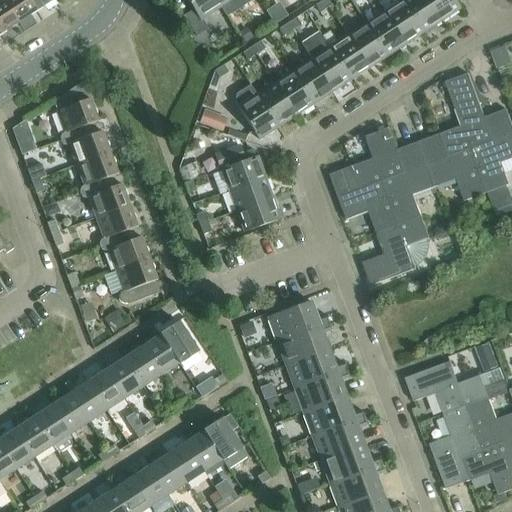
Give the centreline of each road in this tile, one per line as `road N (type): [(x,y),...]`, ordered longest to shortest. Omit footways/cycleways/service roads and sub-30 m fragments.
road 1 (residential): [(511,18),(298,152),(333,246)]
road 2 (residential): [(333,246),(430,511)]
road 3 (residential): [(0,317),(50,287),(0,171)]
road 4 (tertiary): [(0,88),(116,0)]
road 5 (residential): [(220,303),(333,246)]
